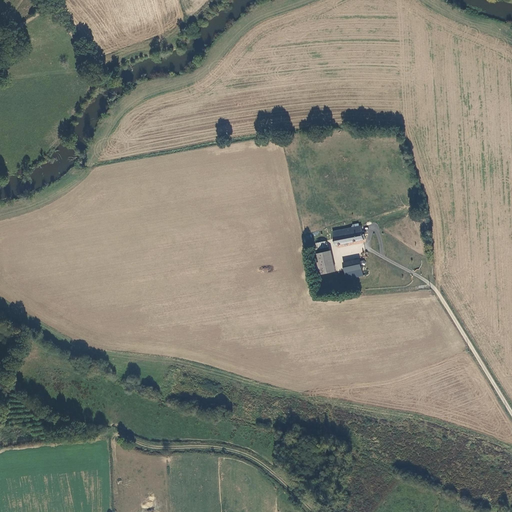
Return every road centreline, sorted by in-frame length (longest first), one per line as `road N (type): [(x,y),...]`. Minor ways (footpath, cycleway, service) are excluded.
road 1 (track): [(307,511),(260,462),(227,450),(154,448),(107,431)]
road 2 (unclassified): [(511,412),(423,279)]
